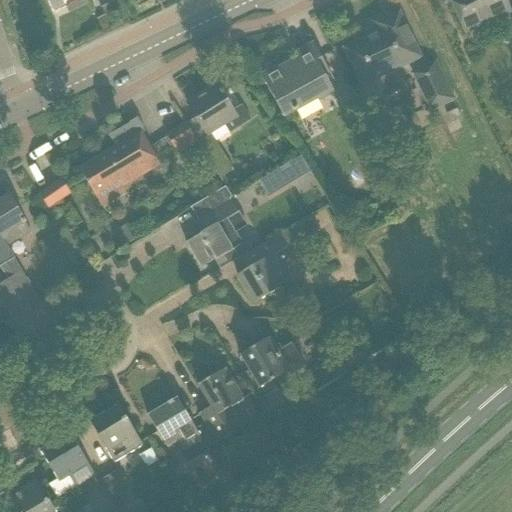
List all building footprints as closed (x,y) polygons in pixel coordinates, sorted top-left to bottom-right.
[(76,0),(47,0),(53,11),(76,0)] [(449,0),(457,16),(464,33),(509,12),(503,0),(449,0)] [(372,22),(377,33),(344,49),(361,84),(419,57),(397,10),(372,22)] [(320,102),(334,94),(328,84),(334,80),(323,62),(314,45),(293,56),(294,58),(262,76),(272,93),(284,113),(286,118),(318,99),(320,102)] [(413,72),(431,109),(452,98),(435,62),(413,72)] [(249,120),(240,106),(231,111),(226,103),(216,86),(187,104),(195,118),(185,124),(220,178),(234,168),(217,141),(213,136),(215,134),(213,130),(223,124),(228,133),(249,120)] [(457,109),(446,114),(450,124),(461,119),(457,109)] [(115,148),(78,170),(101,208),(125,193),(121,187),(159,165),(141,135),(144,133),(136,119),(108,136),(115,148)] [(186,148),(214,195),(215,196),(226,189),(220,178),(185,124),(165,136),(176,154),(186,148)] [(300,157),(258,182),(267,197),(309,172),(300,157)] [(61,180),(39,195),(47,208),(69,193),(61,180)] [(215,196),(214,195),(195,206),(209,229),(199,234),(200,235),(185,244),(200,268),(215,259),(216,261),(232,251),(225,238),(236,231),(228,218),(238,212),(230,199),(231,198),(226,189),(215,196)] [(19,239),(30,233),(8,195),(0,199),(0,266),(14,258),(7,246),(19,238),(19,239)] [(117,230),(126,245),(135,239),(127,224),(117,230)] [(237,276),(253,303),(290,281),(274,255),(295,242),(287,229),(256,248),(239,258),(246,270),(237,276)] [(20,272),(6,280),(24,309),(38,301),(20,272)] [(24,309),(6,280),(0,283),(0,300),(10,317),(24,309)] [(400,337),(399,342),(403,347),(411,342),(405,333),(400,337)] [(305,368),(302,363),(290,343),(276,352),(268,338),(239,355),(249,372),(270,407),(282,400),(271,382),(287,372),(290,377),(305,368)] [(198,414),(204,424),(205,424),(217,445),(241,430),(229,409),(243,401),(224,369),(197,385),(210,407),(198,414)] [(205,424),(204,424),(195,430),(176,398),(147,415),(166,449),(177,443),(189,462),(206,452),(218,473),(230,466),(217,445),(205,424)] [(88,422),(114,464),(142,447),(117,405),(88,422)] [(48,485),(56,499),(94,477),(69,434),(39,451),(57,480),(48,485)] [(120,470),(108,477),(126,508),(137,501),(120,470)] [(118,511),(126,508),(108,477),(97,483),(113,511),(118,511)] [(51,511),(52,511),(35,482),(7,498),(15,511),(51,511)]
